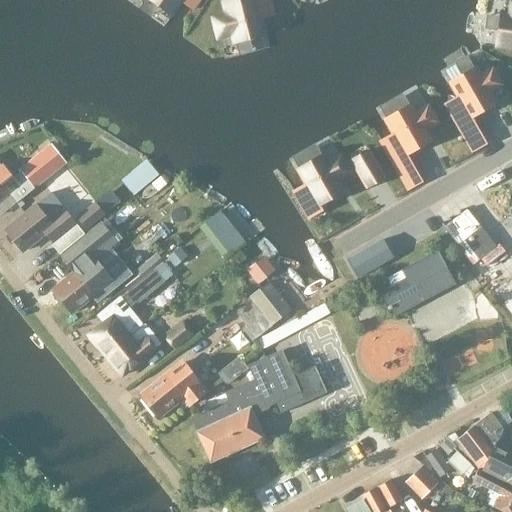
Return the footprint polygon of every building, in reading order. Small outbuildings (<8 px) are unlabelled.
[(151,0),(159,5),(170,13),(178,1),(179,0),(151,0)] [(248,38),(261,34),(258,20),(252,0),(238,0),(224,4),(227,16),(213,20),(217,37),(231,34),(233,41),(248,38)] [(498,32),(496,46),(511,47),(511,4),(509,18),(501,17),(500,18),(498,32)] [(461,77),(450,83),(457,96),(469,117),(494,103),(487,92),(500,85),(491,69),(478,77),(474,70),(461,77)] [(405,154),(429,140),(423,129),(435,122),(426,107),(414,114),(410,107),(409,108),(385,121),(392,134),(404,155),(405,154)] [(39,154),(54,172),(65,163),(50,145),(39,154)] [(367,152),(350,161),(366,188),(382,179),(367,152)] [(309,165),(298,171),(305,184),(317,205),(342,191),(335,180),(348,173),(339,157),(326,164),(322,157),(309,165)] [(0,199),(7,193),(15,204),(33,190),(19,172),(12,178),(2,165),(0,166),(0,199)] [(35,205),(4,230),(22,252),(44,233),(52,242),(75,224),(63,209),(50,193),(35,205)] [(103,215),(93,203),(76,218),(86,230),(103,215)] [(203,221),(193,231),(204,242),(214,233),(203,221)] [(73,273),(51,291),(54,294),(52,295),(58,303),(60,302),(70,314),(92,296),(96,301),(112,288),(108,283),(110,281),(94,261),(108,250),(116,244),(99,224),(59,256),(73,273)] [(356,278),(392,258),(382,240),(346,260),(356,278)] [(381,293),(393,315),(452,284),(435,253),(387,278),(392,287),(381,293)] [(162,263),(127,291),(137,304),(172,275),(162,263)] [(290,311),(268,283),(233,310),(245,327),(241,330),(251,343),(290,311)] [(96,316),(103,324),(90,335),(106,354),(126,338),(128,336),(142,325),(119,296),(96,316)] [(315,322),(315,321),(328,314),(323,305),(310,312),(255,341),(260,351),(315,322)] [(194,336),(193,334),(182,321),(162,337),(174,352),(194,336)] [(126,338),(106,354),(122,375),(161,343),(144,323),(142,325),(128,336),(126,338)] [(280,352),(265,359),(249,366),(255,380),(225,394),(229,401),(191,418),(197,432),(196,432),(209,461),(261,437),(250,413),(271,403),(275,413),(324,391),(313,367),(291,377),(280,352)] [(218,373),(222,379),(241,364),(237,359),(218,373)] [(182,363),(180,364),(140,397),(157,417),(183,395),(190,404),(206,392),(182,363)] [(246,371),(241,364),(222,379),(227,385),(246,371)] [(476,426),(456,441),(474,464),(477,469),(511,485),(511,451),(495,443),(502,429),(490,414),(476,426)] [(456,447),(449,440),(440,449),(447,456),(456,447)] [(436,449),(424,457),(438,478),(450,471),(436,449)] [(405,482),(421,498),(436,484),(420,467),(405,482)] [(503,511),(511,511),(511,485),(477,469),(472,480),(494,491),(487,504),(503,511)] [(283,490),(295,509),(311,499),(299,480),(283,490)] [(389,480),(376,487),(387,508),(401,501),(389,480)] [(360,495),(364,501),(369,511),(378,511),(385,509),(374,487),(360,495)]
